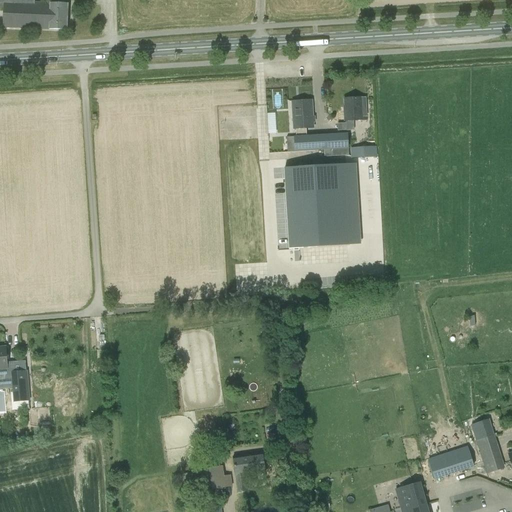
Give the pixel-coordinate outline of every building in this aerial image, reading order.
[(0,0),(0,8),(4,8),(3,27),(49,29),(66,30),(67,5),(57,4),(57,0),(46,0),(47,3),(35,3),(34,0),(0,0)] [(344,112),(345,121),(367,120),(366,98),(345,99),(345,112),(344,112)] [(306,136),(306,128),(313,128),(311,101),(292,102),(294,129),(296,129),(296,137),(306,136)] [(296,137),(287,137),(288,152),(323,150),(324,157),(349,156),(347,134),(306,136),(296,137)] [(376,147),(351,148),(351,158),(377,157),(376,147)] [(344,163),(285,167),(289,247),(349,244),(344,163)] [(251,259),(231,260),(232,290),(253,289),(251,259)] [(25,392),(23,371),(13,372),(15,402),(29,400),(28,391),(25,392)] [(494,434),(492,435),(487,421),(471,426),(476,440),(475,440),(486,474),(505,468),(494,434)] [(216,433),(200,435),(201,447),(217,445),(216,433)] [(467,447),(428,460),(435,479),(474,467),(467,447)] [(265,472),(263,453),(233,457),(237,493),(247,491),(245,474),(265,472)] [(224,476),(223,466),(205,469),(208,490),(232,486),(230,475),(224,476)] [(424,502),(422,503),(416,484),(397,489),(402,511),(419,511),(424,511),(426,510),(424,502)]
